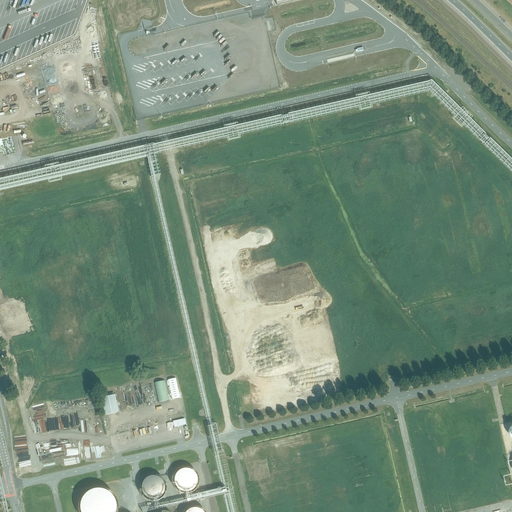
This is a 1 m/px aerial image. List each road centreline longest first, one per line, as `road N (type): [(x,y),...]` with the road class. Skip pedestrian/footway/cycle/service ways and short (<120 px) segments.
road 1 (unknown): [(162,133),(230,436)]
road 2 (unknown): [(29,49),(71,33),(87,36),(81,102),(105,107),(124,141)]
